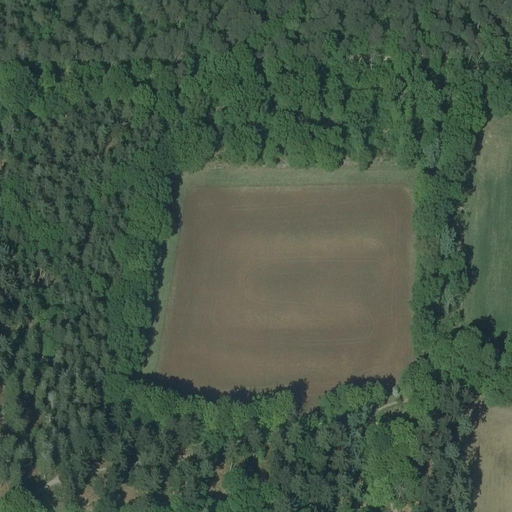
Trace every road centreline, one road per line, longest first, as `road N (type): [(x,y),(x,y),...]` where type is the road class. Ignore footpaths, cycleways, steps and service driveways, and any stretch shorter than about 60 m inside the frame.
road 1 (unknown): [(0,78),(180,72),(511,40)]
road 2 (track): [(56,482),(123,398),(140,338),(168,148)]
road 3 (track): [(114,409),(155,428),(220,440),(412,404)]
road 4 (track): [(511,363),(447,371),(398,421),(387,438),(394,511)]
